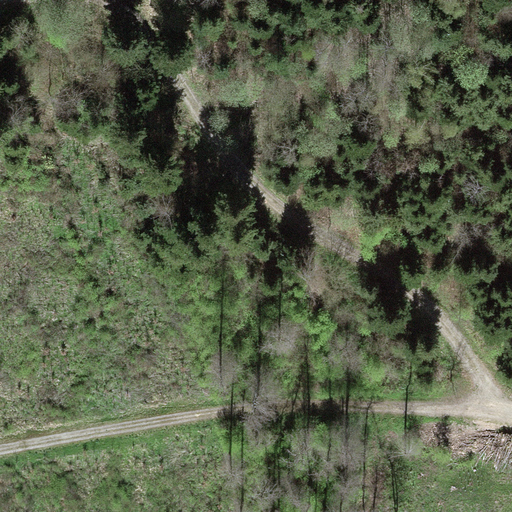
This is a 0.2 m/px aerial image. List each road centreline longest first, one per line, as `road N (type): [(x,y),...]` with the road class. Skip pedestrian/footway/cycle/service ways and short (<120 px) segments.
road 1 (track): [(102,0),(128,19),(266,202),(425,302),(452,330),(505,416)]
road 2 (track): [(505,416),(318,404),(248,408),(0,448)]
